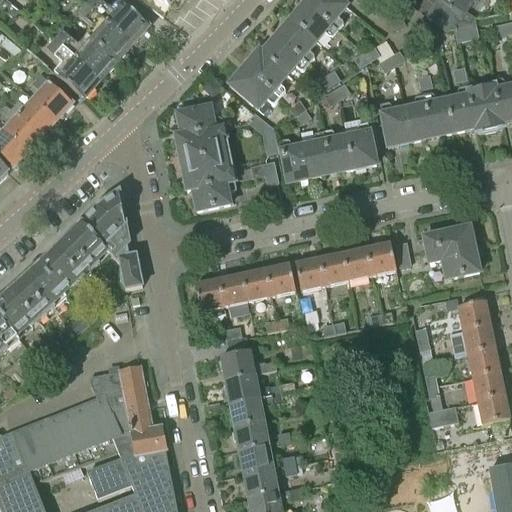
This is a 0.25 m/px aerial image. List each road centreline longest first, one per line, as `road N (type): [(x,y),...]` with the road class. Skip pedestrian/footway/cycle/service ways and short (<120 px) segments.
road 1 (residential): [(504,187),(157,258)]
road 2 (residential): [(203,511),(157,258)]
road 3 (unknown): [(170,328),(88,355),(0,409)]
road 4 (residential): [(123,123),(249,0)]
road 5 (residential): [(0,234),(123,123)]
road 6 (residential): [(157,258),(123,123)]
